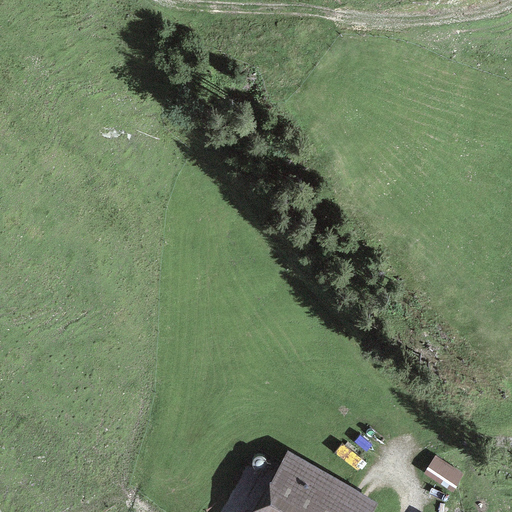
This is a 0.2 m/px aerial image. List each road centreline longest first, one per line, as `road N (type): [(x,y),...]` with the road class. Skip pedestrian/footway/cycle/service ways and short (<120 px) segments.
road 1 (track): [(172,0),(404,18),(502,0)]
road 2 (track): [(511,436),(429,443),(417,451),(391,511)]
